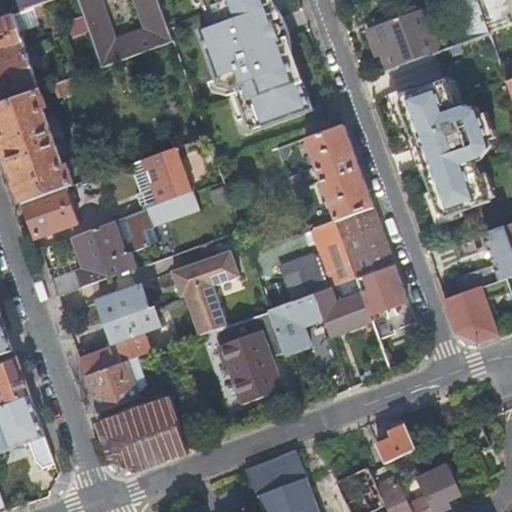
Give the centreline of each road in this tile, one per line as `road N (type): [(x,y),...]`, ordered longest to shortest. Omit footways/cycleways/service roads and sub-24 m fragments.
road 1 (residential): [(318,0),(453,372)]
road 2 (residential): [(100,496),(453,372)]
road 3 (residential): [(100,496),(0,218)]
